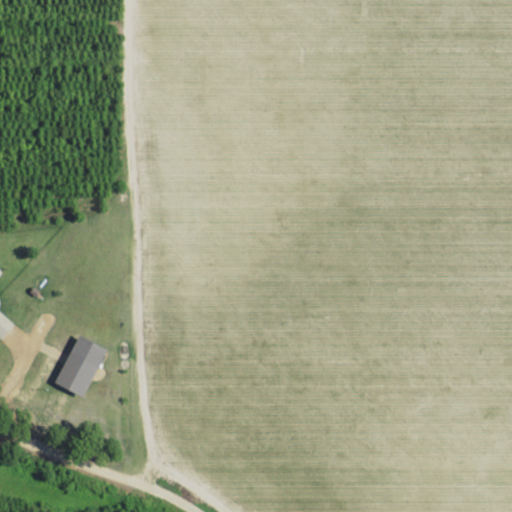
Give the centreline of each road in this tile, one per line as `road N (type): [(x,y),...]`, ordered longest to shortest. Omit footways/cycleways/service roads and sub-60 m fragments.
road 1 (track): [(146,485),(162,368),(143,120),(144,0)]
road 2 (residential): [(183,511),(146,485),(53,464),(0,438)]
